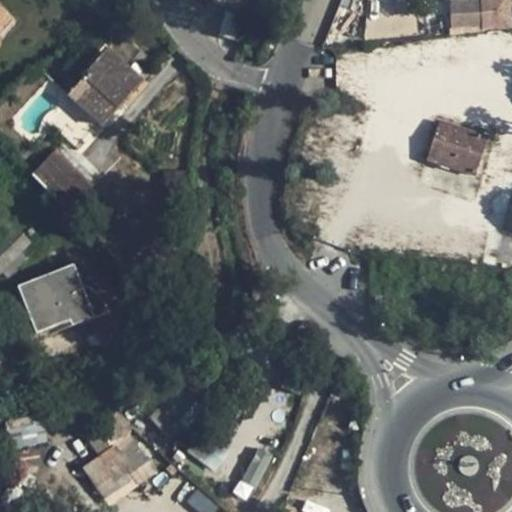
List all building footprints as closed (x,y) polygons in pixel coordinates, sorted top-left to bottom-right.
[(448,0),(450,33),(511,29),(511,18),(511,0),(448,0)] [(0,41),(2,40),(0,38),(0,35),(13,21),(0,9),(0,41)] [(218,36),(235,41),(241,19),(225,14),(218,36)] [(141,80),(109,51),(68,97),(99,126),(141,80)] [(487,138),(442,125),(430,161),(475,176),(487,138)] [(45,166),(33,177),(43,187),(54,176),(45,166)] [(43,187),(67,214),(88,192),(64,166),(54,176),(43,187)] [(0,274),(2,272),(9,280),(27,262),(21,254),(31,244),(6,218),(0,223),(0,274)] [(35,333),(37,333),(69,321),(91,312),(93,318),(113,311),(92,288),(82,291),(73,266),(18,288),(35,333)] [(72,326),(93,318),(91,312),(69,321),(72,326)] [(117,450),(132,471),(140,468),(141,468),(163,454),(142,422),(116,437),(122,448),(117,450)] [(190,458),(218,468),(228,442),(200,432),(190,458)] [(126,474),(132,471),(117,450),(115,447),(87,466),(103,492),(116,484),(126,474)] [(116,484),(133,473),(132,471),(126,474),(116,484)]
